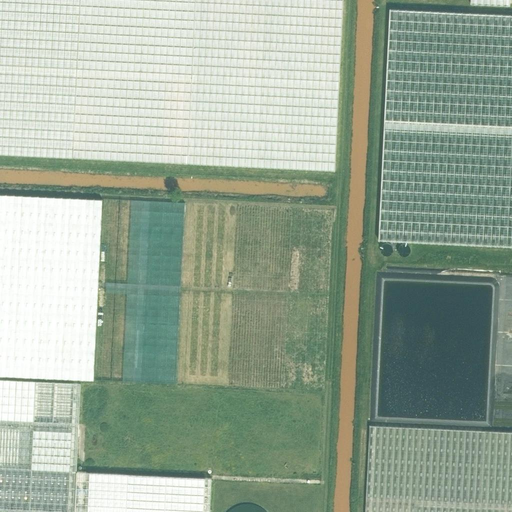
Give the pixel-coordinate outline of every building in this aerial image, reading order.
[(0,0),(0,153),(189,163),(190,158),(194,158),(194,163),(334,170),(342,0),(0,0)] [(511,15),(388,10),(377,243),(511,249),(511,15)] [(102,199),(0,194),(0,375),(94,380),(102,199)] [(0,511),(210,511),(212,478),(76,471),(81,383),(0,379),(0,511)] [(511,511),(511,432),(369,426),(364,511),(511,511)]
